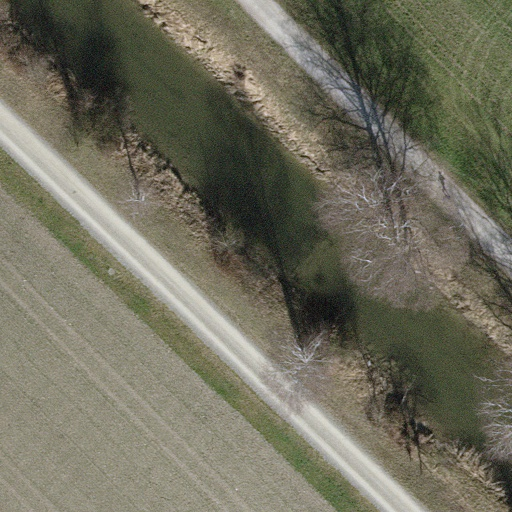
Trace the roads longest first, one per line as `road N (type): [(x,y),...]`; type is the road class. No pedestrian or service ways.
road 1 (track): [(407,511),(0,122)]
road 2 (track): [(257,0),(511,249)]
